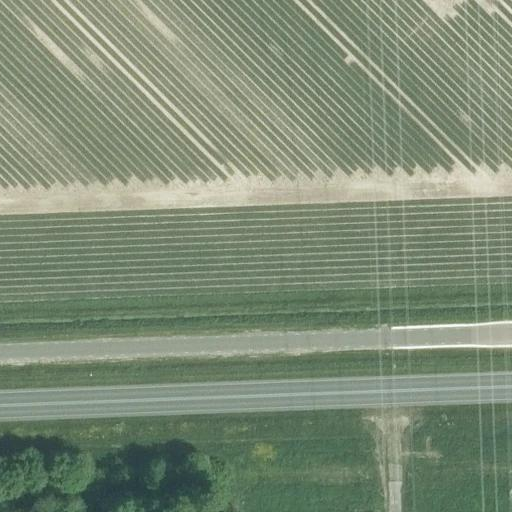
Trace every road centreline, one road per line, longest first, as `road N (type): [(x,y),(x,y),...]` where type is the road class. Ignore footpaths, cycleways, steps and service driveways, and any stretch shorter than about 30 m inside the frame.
road 1 (unclassified): [(0,353),(511,334)]
road 2 (trunk): [(511,386),(0,404)]
